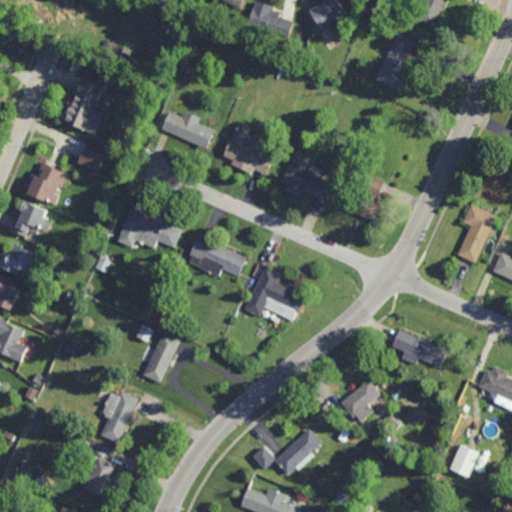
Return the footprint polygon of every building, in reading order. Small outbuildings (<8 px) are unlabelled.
[(246,0),(241,10),(225,2),(226,0),(246,0)] [(339,0),(341,3),(340,3),(347,14),(323,30),(310,12),(327,0),(339,0)] [(446,0),(434,27),(416,19),(424,0),(446,0)] [(295,23),(290,41),(249,26),(257,2),(275,8),(274,12),(282,14),(281,18),(295,23)] [(239,25),(234,22),(237,15),(242,18),(239,25)] [(402,92),(377,80),(399,34),(416,43),(403,71),(410,74),(402,92)] [(266,68),(259,65),(263,57),(269,60),(266,68)] [(187,82),(181,79),(185,71),(191,75),(187,82)] [(101,104),(100,103),(97,110),(106,114),(97,135),(63,120),(72,98),(77,101),(86,79),(108,88),(101,104)] [(142,91),(127,86),(129,80),(144,86),(142,91)] [(165,131),(172,113),(185,118),(188,113),(203,119),(200,125),(218,133),(210,150),(165,131)] [(246,145),(249,146),(253,138),(265,144),(261,152),(275,158),(267,176),(224,158),(232,140),(233,140),(240,125),(252,130),(246,145)] [(347,155),(341,153),(344,145),(350,147),(347,155)] [(106,154),(84,148),(79,164),(101,171),(106,154)] [(309,172),(311,166),(323,171),(321,178),(335,184),(327,200),(304,190),(301,196),(286,190),(288,185),(283,183),(296,152),(310,159),(305,171),(309,172)] [(64,187),(61,186),(58,193),(61,194),(57,203),(28,190),(34,175),(39,177),(45,163),(60,170),(60,171),(69,175),(64,187)] [(379,196),(377,195),(375,200),(383,203),(376,221),(342,206),(350,189),(371,199),(373,194),(365,190),(372,176),(385,182),(379,196)] [(502,190),(496,187),(500,178),(506,181),(502,190)] [(50,208),(43,226),(42,225),(39,232),(31,229),(28,235),(14,229),(27,198),(50,208)] [(477,263),(458,254),(471,225),(464,222),(472,204),(498,215),(477,263)] [(177,246),(160,239),(157,247),(146,242),(146,244),(142,242),(142,240),(124,233),(126,226),(134,206),(185,228),(177,246)] [(240,273),(226,267),(223,275),(203,267),(204,266),(192,261),(195,254),(192,253),(200,235),(247,255),(240,273)] [(39,251),(30,272),(26,270),(26,271),(23,270),(24,269),(22,268),(19,274),(0,265),(8,245),(13,248),(17,239),(26,244),(26,245),(39,251)] [(511,256),(511,279),(493,271),(502,252),(511,256)] [(109,271),(98,266),(104,253),(115,258),(109,271)] [(299,311),(298,310),(293,319),(264,306),(261,315),(246,308),(265,265),(283,273),(279,281),(307,294),(299,311)] [(15,286),(15,285),(18,286),(18,287),(23,289),(14,309),(0,303),(0,274),(11,280),(10,283),(15,286)] [(183,293),(171,288),(174,281),(186,286),(183,293)] [(21,343),(29,347),(28,349),(34,352),(31,358),(25,355),(23,362),(0,352),(0,336),(1,337),(2,334),(0,333),(0,313),(2,314),(1,317),(9,321),(8,323),(26,330),(21,343)] [(138,338),(150,342),(155,329),(142,324),(138,338)] [(64,338),(54,335),(57,328),(66,332),(64,338)] [(420,337),(420,336),(450,349),(442,367),(420,357),(418,364),(403,357),(406,350),(394,345),(401,329),(420,337)] [(164,382),(147,374),(166,331),(184,339),(164,382)] [(231,349),(226,347),(230,338),(235,341),(231,349)] [(75,354),(65,351),(68,344),(78,347),(75,354)] [(510,372),(507,378),(511,380),(511,409),(495,402),(499,394),(480,386),(488,368),(493,371),(496,366),(510,372)] [(41,386),(34,382),(37,377),(44,381),(41,386)] [(363,421),(357,414),(354,417),(342,402),(370,379),(382,394),(370,404),(376,410),(363,421)] [(35,400),(27,396),(32,386),(40,390),(35,400)] [(141,398),(122,443),(104,435),(111,417),(104,415),(109,404),(108,403),(109,399),(110,400),(114,392),(121,396),(124,390),(141,398)] [(441,437),(429,431),(436,416),(448,421),(441,437)] [(39,434),(30,430),(35,418),(44,422),(39,434)] [(289,474),(276,460),(310,427),(324,442),(289,474)] [(347,441),(340,438),(344,429),(351,432),(347,441)] [(14,442),(4,437),(7,431),(17,436),(14,442)] [(471,476),(452,468),(462,444),(481,452),(471,476)] [(265,469),(253,456),(265,445),(276,458),(265,469)] [(105,496),(87,488),(101,457),(119,465),(105,496)] [(21,488),(12,484),(14,479),(23,483),(21,488)] [(437,499),(429,496),(433,485),(441,489),(437,499)] [(267,494),(269,488),(288,495),(285,502),(294,505),(293,506),(301,510),(300,511),(258,511),(243,506),(242,506),(249,487),(267,494)] [(345,509),(333,504),(338,492),(350,497),(345,509)]
